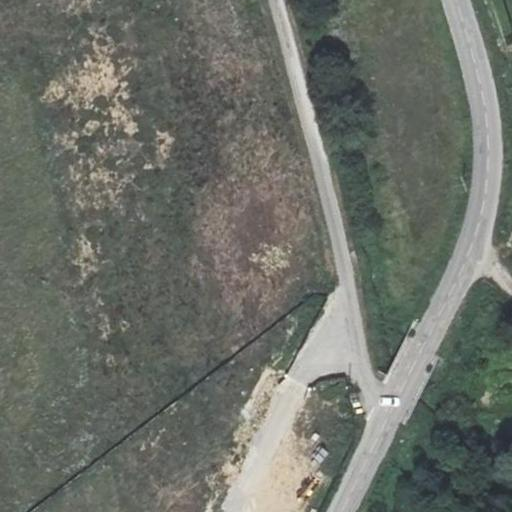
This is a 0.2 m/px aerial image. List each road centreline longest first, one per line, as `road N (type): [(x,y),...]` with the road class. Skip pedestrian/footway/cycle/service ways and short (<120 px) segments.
road 1 (tertiary): [(381,430),(471,264),(494,171),(483,79),(459,0)]
road 2 (unclassified): [(381,430),(276,0)]
